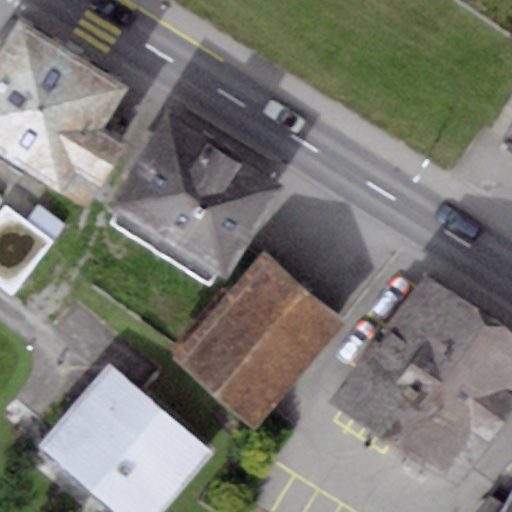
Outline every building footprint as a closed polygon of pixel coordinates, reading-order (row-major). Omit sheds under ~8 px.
[(128,85),(21,21),(0,55),(0,152),(88,206),(128,142),(102,126),(128,85)] [(284,185),(168,113),(108,208),(224,280),(284,185)] [(511,153),(511,129),(502,147),(511,153)] [(346,325),(264,251),(170,355),(252,429),(346,325)] [(511,406),(511,332),(422,270),(332,401),(457,486),(511,406)] [(148,511),(211,440),(108,351),(40,429),(136,511),(148,511)] [(511,511),(511,497),(502,511),(511,511)]
